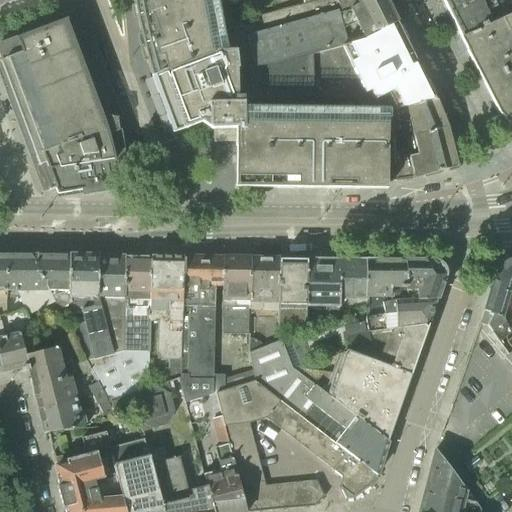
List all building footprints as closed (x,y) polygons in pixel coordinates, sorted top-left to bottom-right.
[(132,0),(136,20),(143,48),(151,76),(152,77),(220,51),(225,51),(222,31),(228,30),(222,0),(132,0)] [(249,66),(251,66),(268,64),(290,59),(351,43),(363,39),(397,22),(385,0),(367,0),(339,13),(338,10),(259,32),(255,21),(232,26),(234,40),(235,51),(237,66),(249,66)] [(367,0),(313,0),(303,4),(254,18),(255,21),(259,32),(338,10),(339,13),(367,0)] [(441,0),(449,15),(478,0),(441,0)] [(511,0),(478,0),(449,15),(461,39),(497,24),(511,16),(511,0)] [(0,44),(0,57),(35,155),(76,140),(85,155),(120,151),(124,150),(123,142),(118,143),(116,125),(119,125),(111,104),(106,106),(99,87),(104,85),(78,15),(71,18),(73,23),(54,30),(52,25),(0,44)] [(511,16),(497,24),(461,39),(498,113),(511,128),(511,16)] [(359,106),(367,106),(385,98),(392,112),(435,103),(414,56),(407,43),(397,22),(363,39),(351,43),(290,59),(268,64),(251,66),(252,99),(356,100),(359,106)] [(220,51),(152,77),(164,108),(166,113),(173,131),(201,121),(211,127),(213,127),(213,135),(231,135),(231,134),(235,134),(235,106),(249,106),(249,99),(252,99),(251,66),(249,66),(237,66),(235,51),(225,51),(220,51)] [(392,112),(393,138),(404,135),(406,145),(416,143),(414,138),(446,128),(435,103),(392,112)] [(359,106),(249,106),(235,106),(235,134),(235,186),(386,187),(387,107),(367,106),(359,106)] [(404,135),(393,138),(394,163),(395,181),(413,179),(456,167),(446,128),(414,138),(416,143),(406,145),(404,135)] [(121,157),(120,151),(85,155),(76,140),(35,155),(37,162),(39,162),(49,189),(52,187),(54,193),(96,188),(96,186),(107,185),(107,181),(129,178),(125,156),(121,157)] [(0,313),(6,313),(7,298),(20,299),(16,291),(6,291),(7,256),(0,255),(0,313)] [(54,302),(30,256),(7,256),(6,291),(16,291),(20,299),(27,315),(54,302)] [(69,296),(70,256),(30,256),(54,302),(58,310),(73,304),(69,296)] [(96,295),(98,257),(70,256),(69,296),(73,304),(75,315),(81,314),(93,360),(112,354),(96,295)] [(125,257),(98,257),(96,295),(112,354),(123,351),(123,294),(124,272),(125,257)] [(151,284),(151,258),(125,257),(124,272),(123,294),(123,351),(148,352),(149,322),(151,284)] [(165,369),(165,381),(178,379),(178,378),(180,378),(180,356),(182,259),(151,258),(151,284),(149,322),(158,322),(157,360),(168,360),(168,370),(165,369)] [(215,286),(223,286),(223,259),(182,259),(180,378),(178,378),(178,379),(185,403),(216,394),(224,391),(224,376),(212,375),(215,286)] [(250,317),(250,290),(251,259),(223,259),(223,286),(223,334),(250,334),(250,317)] [(251,259),(250,290),(250,317),(277,317),(279,260),(251,259)] [(494,290),(510,295),(511,294),(511,295),(511,259),(508,261),(506,262),(500,266),(496,271),(494,274),(492,280),(491,284),(490,286),(495,288),(494,290)] [(279,260),(277,317),(277,326),(306,326),(306,305),(307,292),(307,260),(279,260)] [(307,292),(306,305),(325,305),(325,310),(339,311),(339,298),(340,261),(307,260),(307,292)] [(340,261),(339,298),(366,298),(367,261),(340,261)] [(367,261),(366,298),(367,317),(384,313),(382,303),(395,300),(407,300),(405,261),(367,261)] [(407,300),(437,299),(445,274),(445,270),(444,268),(443,265),(441,263),(437,261),(435,262),(405,261),(407,300)] [(510,295),(494,290),(495,288),(490,286),(483,310),(489,311),(489,314),(492,315),(491,318),(486,324),(499,342),(505,338),(510,336),(511,334),(504,323),(503,318),(510,295)] [(382,303),(384,313),(367,317),(365,317),(368,331),(369,332),(404,328),(429,326),(437,299),(407,300),(395,300),(382,303)] [(38,319),(30,321),(32,328),(40,326),(38,319)] [(0,363),(2,373),(27,367),(28,367),(26,356),(20,333),(4,337),(0,321),(0,363)] [(429,326),(404,328),(396,352),(350,336),(345,351),(411,375),(429,326)] [(254,381),(346,454),(376,477),(388,441),(296,371),(293,369),(282,341),(248,353),(254,381)] [(28,367),(27,367),(32,387),(65,379),(64,372),(75,370),(69,349),(58,351),(58,348),(26,356),(28,367)] [(296,371),(388,441),(391,442),(414,378),(411,376),(411,375),(345,351),(344,354),(296,371)] [(91,370),(85,360),(77,364),(82,375),(91,370)] [(71,377),(65,379),(32,387),(37,409),(77,400),(71,377)] [(346,454),(254,381),(224,391),(216,394),(222,416),(226,430),(229,444),(235,469),(238,483),(245,511),(262,511),(313,507),(324,497),(316,481),(310,482),(312,503),(301,504),(289,505),(278,506),(267,508),(264,486),(263,479),(243,484),(240,473),(239,468),(237,462),(235,451),(232,440),(229,429),(249,424),(266,419),(277,405),(286,411),(294,418),(302,424),(311,431),(319,437),(327,444),(335,450),(344,457),(346,454)] [(92,397),(102,392),(97,383),(87,388),(92,397)] [(140,391),(134,402),(138,419),(134,420),(137,433),(152,429),(151,428),(167,424),(174,412),(167,383),(148,389),(140,391)] [(102,392),(92,397),(108,427),(118,425),(102,392)] [(77,400),(37,409),(44,433),(47,432),(84,429),(77,400)] [(277,405),(266,419),(274,425),(286,411),(277,405)] [(286,411),(274,425),(283,432),(294,418),(286,411)] [(226,430),(222,416),(211,419),(214,432),(226,430)] [(294,418),(283,432),(291,438),(302,424),(294,418)] [(229,429),(232,440),(252,435),(249,424),(229,429)] [(302,424),(291,438),(300,445),(311,431),(302,424)] [(311,431),(300,445),(308,451),(319,437),(311,431)] [(124,511),(114,468),(105,432),(80,438),(85,456),(64,462),(65,465),(63,465),(61,458),(54,459),(58,477),(55,478),(57,487),(58,487),(64,508),(63,508),(63,511),(124,511)] [(232,440),(235,451),(254,446),(252,435),(232,440)] [(319,437),(308,451),(316,458),(327,444),(319,437)] [(235,469),(229,444),(218,447),(214,448),(220,471),(204,475),(207,486),(213,511),(245,511),(238,483),(235,469)] [(327,444),(316,458),(325,464),(335,450),(327,444)] [(235,451),(237,462),(257,457),(254,446),(235,451)] [(335,450),(325,464),(333,470),(344,457),(335,450)] [(482,511),(481,509),(480,510),(436,450),(419,511),(482,511)] [(376,477),(346,454),(344,457),(333,470),(342,478),(340,487),(346,500),(353,499),(370,486),(376,477)] [(150,465),(162,511),(213,511),(207,486),(191,490),(182,456),(173,458),(150,465)] [(257,457),(237,462),(239,468),(240,473),(260,468),(257,457)] [(464,465),(469,472),(481,464),(476,457),(464,465)] [(162,511),(150,465),(148,459),(114,468),(124,511),(162,511)] [(243,484),(263,479),(260,468),(240,473),(243,484)] [(310,482),(299,483),(301,504),(312,503),(310,482)] [(299,483),(287,484),(289,505),(301,504),(299,483)] [(287,484),(276,485),(278,506),(289,505),(287,484)] [(276,485),(264,486),(267,508),(278,506),(276,485)]
